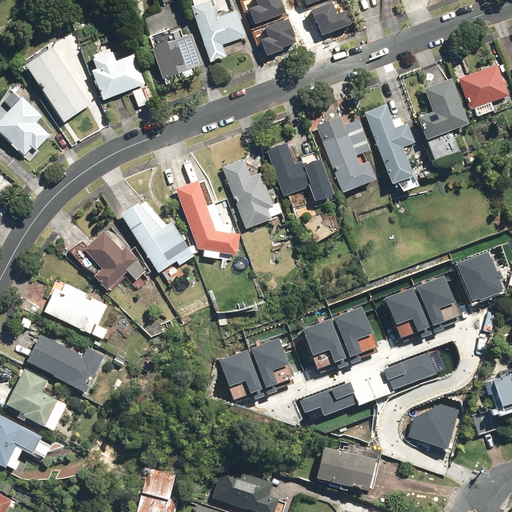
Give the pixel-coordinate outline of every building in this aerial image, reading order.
[(193,6),(211,62),(228,57),(224,45),(247,38),(238,10),(217,17),(212,0),(193,6)] [(285,13),(280,0),(257,0),(259,6),(250,10),(255,24),(285,13)] [(318,21),(323,35),(352,24),(347,10),(336,14),(332,3),(313,10),(317,22),(318,21)] [(297,41),(288,19),(266,27),(269,37),(262,40),(267,55),(283,49),(282,47),(297,41)] [(153,46),(165,78),(204,65),(193,32),(153,46)] [(54,46),(27,64),(66,123),(93,106),(54,46)] [(98,69),(94,71),(105,101),(148,86),(137,54),(119,60),(115,51),(94,58),(98,69)] [(498,63),(460,77),(471,108),(509,94),(498,63)] [(419,116),(427,137),(470,122),(453,77),(425,87),(434,110),(419,116)] [(44,117),(22,98),(0,122),(0,129),(27,153),(32,148),(36,151),(50,135),(38,124),(44,117)] [(387,103),(365,111),(393,181),(415,173),(404,146),(416,141),(408,122),(396,127),(387,103)] [(318,123),(343,190),(376,178),(370,160),(360,164),(357,155),(369,150),(358,120),(346,125),(342,115),(318,123)] [(287,141),(267,148),(284,195),(310,185),(316,199),(335,192),(320,153),(296,163),(287,141)] [(224,167),(247,227),(277,216),(261,172),(251,175),(245,159),(224,167)] [(240,234),(219,230),(198,178),(176,187),(200,247),(237,253),(240,234)] [(146,199),(123,213),(159,272),(178,261),(179,263),(195,253),(174,219),(163,226),(146,199)] [(106,229),(84,248),(102,268),(94,275),(108,291),(129,272),(135,279),(146,270),(125,246),(123,248),(106,229)] [(489,251),(458,264),(473,301),(480,298),(481,300),(503,291),(502,289),(503,289),(499,280),(503,278),(500,270),(497,271),(492,257),(491,257),(489,251)] [(445,275),(417,286),(420,293),(418,293),(435,334),(445,330),(444,327),(460,321),(458,316),(461,315),(445,275)] [(60,281),(46,310),(103,338),(108,330),(99,325),(109,305),(60,281)] [(385,299),(383,300),(395,329),(397,329),(401,339),(402,339),(404,343),(422,336),(422,337),(431,334),(429,327),(413,287),(385,298),(385,299)] [(362,306),(334,317),(349,354),(348,355),(352,364),(361,361),(361,358),(377,352),(375,347),(378,346),(362,306)] [(226,308),(217,311),(222,324),(230,322),(226,308)] [(331,318),(303,329),(313,355),(312,356),(318,370),(319,370),(321,374),(338,367),(339,369),(348,365),(346,358),(331,318)] [(42,332),(27,360),(87,392),(106,355),(88,346),(83,355),(42,332)] [(265,388),(268,395),(277,391),(277,389),(294,383),(292,378),(294,377),(279,338),(251,348),(266,387),(265,388)] [(248,349),(219,360),(234,401),(253,394),(255,399),(265,396),(248,349)] [(429,352),(384,369),(388,380),(389,379),(393,390),(437,373),(429,352)] [(28,368),(8,403),(45,424),(60,399),(43,390),(49,380),(28,368)] [(511,369),(493,378),(504,404),(511,400),(511,369)] [(351,382),(300,401),(305,413),(307,412),(310,420),(323,415),(324,416),(357,404),(352,393),(355,392),(351,382)] [(408,436),(447,448),(459,409),(441,404),(414,418),(408,436)] [(51,442),(0,413),(0,461),(15,470),(21,459),(19,458),(25,446),(44,456),(51,442)] [(376,459),(324,447),(317,478),(369,490),(376,459)] [(172,497),(176,472),(137,466),(129,511),(177,511),(179,499),(172,497)] [(273,483),(222,466),(211,498),(213,499),(212,503),(240,511),(283,511),(286,503),(278,500),(279,499),(269,496),(273,483)] [(6,511),(13,499),(0,491),(0,511),(6,511)] [(225,511),(197,502),(194,511),(225,511)]
